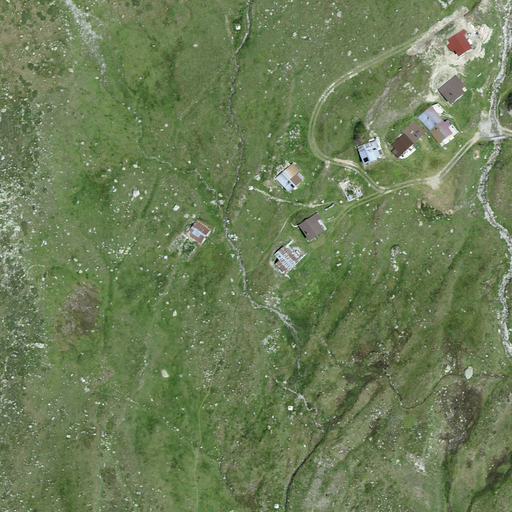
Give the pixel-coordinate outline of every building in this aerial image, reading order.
[(465,33),(450,41),(462,57),(476,52),(465,33)] [(459,78),(442,91),(454,106),(470,93),(459,78)] [(440,107),(420,119),(442,146),(464,134),(440,107)] [(418,122),(403,133),(415,146),(430,136),(418,122)] [(407,137),(395,146),(404,157),(418,148),(415,146),(407,137)] [(374,145),(358,150),(366,167),(381,163),(374,145)] [(300,165),(277,180),(289,193),(311,180),(300,165)] [(319,218),(301,227),(312,244),(330,233),(319,218)] [(214,233),(199,224),(189,236),(201,247),(214,233)] [(306,265),(289,247),(276,256),(281,264),(278,266),(289,278),(306,265)]
